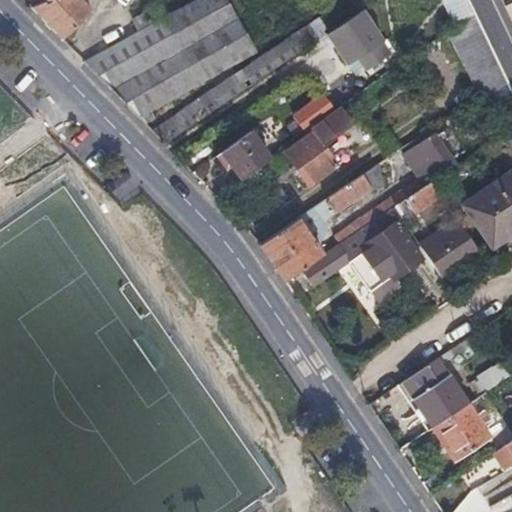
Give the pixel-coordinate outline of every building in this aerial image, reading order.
[(30,7),(46,24),(62,41),(94,10),(83,0),(45,0),(41,2),(30,7)] [(147,111),(196,83),(245,55),(250,40),(226,0),(198,0),(166,18),(142,32),(85,65),(144,124),(152,115),(147,111)] [(162,143),(210,110),(258,78),(371,0),(339,0),(150,130),(162,143)] [(441,0),(451,23),(472,15),(466,0),(441,0)] [(135,19),(142,32),(166,18),(159,6),(135,19)] [(452,44),(462,67),(473,90),(496,79),(475,33),(452,44)] [(324,94),(312,104),(300,113),(309,124),(333,106),(324,94)] [(308,184),(321,174),(335,164),(320,144),(336,131),(333,128),(342,121),(333,110),(309,129),(311,131),(284,153),(308,184)] [(241,179),(256,169),(270,158),(249,130),(220,152),(241,179)] [(455,166),(444,150),(433,134),(422,143),(444,173),(455,166)] [(333,234),(339,243),(403,200),(429,183),(437,177),(432,169),(333,234)] [(299,269),(321,255),(314,245),(320,241),(324,225),(319,219),(370,185),(362,173),(258,244),(282,280),(299,269)] [(502,244),(500,242),(498,240),(511,230),(511,183),(507,176),(457,209),(486,254),(502,244)] [(403,200),(408,208),(413,216),(439,198),(429,183),(403,200)] [(395,223),(380,233),(365,242),(369,248),(348,263),(369,293),(380,285),(387,295),(398,287),(393,280),(420,262),(395,223)] [(418,247),(429,265),(441,283),(479,258),(455,223),(418,247)] [(335,269),(324,252),(321,255),(299,269),(310,286),(335,269)] [(431,428),(467,403),(437,358),(396,385),(409,403),(412,401),(431,428)] [(511,370),(506,361),(500,365),(494,369),(491,366),(477,376),(486,390),(511,372),(511,370)] [(476,416),(467,403),(431,428),(455,461),(490,437),(482,425),(476,416)] [(484,410),(476,416),(482,425),(491,419),(484,410)] [(511,465),(511,453),(505,443),(499,447),(511,465)]
